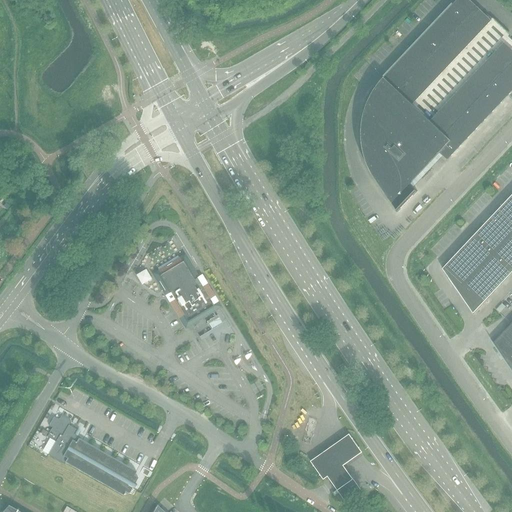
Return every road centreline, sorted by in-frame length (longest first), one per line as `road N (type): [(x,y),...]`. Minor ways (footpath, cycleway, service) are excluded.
road 1 (primary): [(475,511),(322,300),(214,114)]
road 2 (primary): [(198,169),(301,350),(420,511)]
road 3 (unclassified): [(511,439),(391,266),(511,130)]
road 4 (residential): [(329,511),(62,343)]
road 5 (unknown): [(439,0),(353,87),(348,110),(347,148),(370,196),(407,241)]
road 6 (secondary): [(214,114),(306,55),(365,0)]
road 7 (secondary): [(355,0),(202,96)]
road 8 (primary): [(112,0),(169,115)]
road 9 (unclassified): [(0,479),(57,371)]
